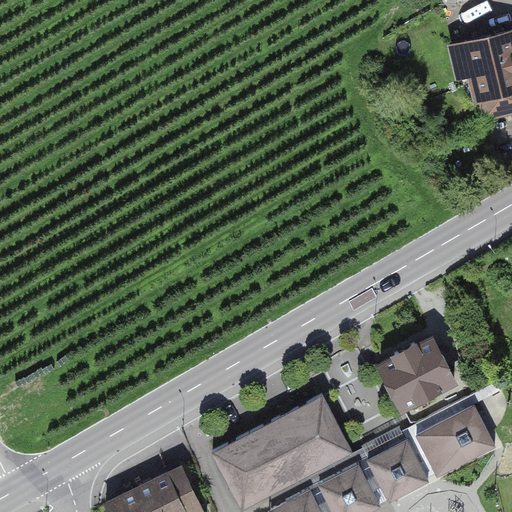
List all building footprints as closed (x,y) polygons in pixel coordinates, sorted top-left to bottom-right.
[(511,31),(454,45),(462,83),(475,80),(483,113),(498,109),(501,122),(511,118),(511,31)] [(439,333),(378,361),(403,416),(464,388),(439,333)] [(362,452),(332,391),(221,445),(251,506),(362,452)] [(483,404),(425,432),(446,473),(503,445),(483,404)] [(416,440),(376,459),(396,499),(435,480),(416,440)] [(369,466),(328,485),(340,511),(376,511),(388,506),(369,466)] [(202,511),(181,467),(105,504),(108,511),(202,511)] [(331,511),(321,488),(278,508),(279,511),(331,511)]
